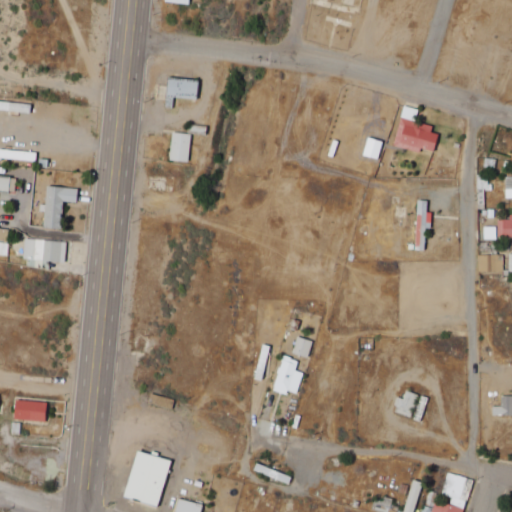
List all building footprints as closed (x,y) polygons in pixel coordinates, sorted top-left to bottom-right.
[(199,98),(200,79),(169,77),(168,96),(199,98)] [(29,103),(0,103),(0,111),(29,111),(29,103)] [(416,109),(401,106),(393,147),(419,152),(419,149),(433,151),(436,134),(429,132),(431,125),(414,122),(416,109)] [(191,133),(171,131),(169,160),(189,161),(191,133)] [(381,142),(366,137),(361,155),(376,159),(381,142)] [(0,159),(35,159),(35,150),(0,150),(0,159)] [(0,191),(14,192),(15,176),(0,174),(0,191)] [(476,196),(482,196),(482,190),(488,190),(488,175),(475,175),(476,196)] [(511,198),(511,178),(503,179),(504,198),(511,198)] [(63,201),(77,202),(79,188),(46,185),(42,227),(61,228),(63,201)] [(423,231),(430,231),(430,213),(426,213),(426,201),(415,201),(414,250),(423,250),(423,231)] [(496,219),(496,237),(511,236),(511,214),(508,214),(508,220),(496,219)] [(0,254),(6,255),(8,227),(0,226),(0,254)] [(482,227),(483,240),(495,239),(495,226),(482,227)] [(23,260),(64,262),(65,241),(24,239),(23,260)] [(499,254),(476,255),(477,273),(501,272),(501,260),(499,260),(499,254)] [(307,358),(311,341),(295,337),(291,353),(307,358)] [(267,346),(259,344),(254,379),(262,380),(267,346)] [(296,394),(301,373),(294,371),(297,360),(281,356),(272,391),(286,395),(286,391),(296,394)] [(396,397),(391,413),(420,421),(426,397),(404,391),(402,399),(396,397)] [(146,403),(169,410),(172,400),(149,393),(146,403)] [(511,415),(511,395),(500,396),(500,407),(491,406),(491,416),(511,415)] [(45,422),(48,403),(16,398),(13,418),(45,422)] [(131,422),(116,421),(115,444),(130,445),(131,422)] [(125,498),(159,507),(173,459),(139,450),(125,498)] [(462,511),(472,479),(444,471),(431,511),(462,511)] [(413,511),(422,482),(409,478),(401,506),(375,498),(372,507),(388,511),(413,511)] [(407,494),(409,485),(399,484),(397,493),(407,494)] [(198,511),(201,505),(177,498),(172,511),(198,511)]
